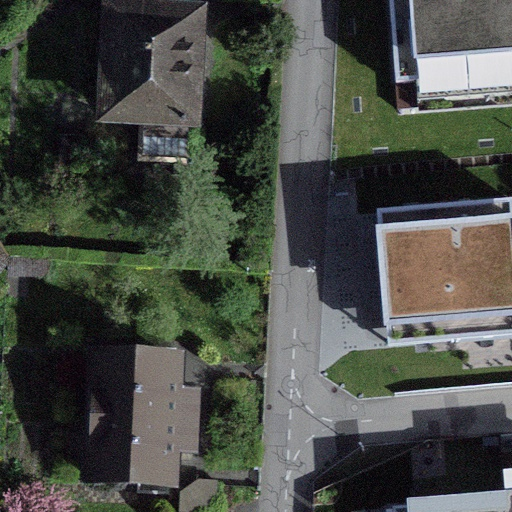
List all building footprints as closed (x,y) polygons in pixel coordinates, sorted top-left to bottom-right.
[(511,0),(389,0),(396,86),(511,77),(511,0)] [(124,17),(111,17),(106,117),(141,119),(139,159),(183,161),(185,121),(186,121),(191,21),(149,18),(149,4),(124,3),(124,17)] [(511,336),(511,201),(378,214),(390,348),(511,336)] [(91,360),(88,420),(85,480),(168,484),(170,454),(181,454),(189,455),(190,425),(192,395),(182,394),(173,394),(174,364),(91,360)] [(511,511),(511,494),(451,499),(452,511),(511,511)]
